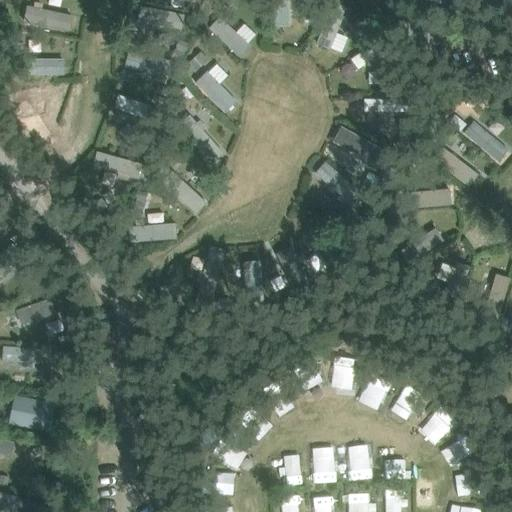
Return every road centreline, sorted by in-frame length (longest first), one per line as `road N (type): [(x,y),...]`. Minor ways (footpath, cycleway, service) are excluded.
road 1 (track): [(123,511),(99,292),(0,146)]
road 2 (track): [(368,0),(438,42),(511,63)]
